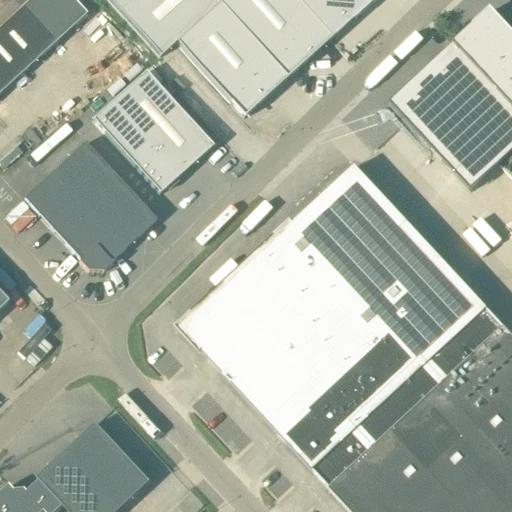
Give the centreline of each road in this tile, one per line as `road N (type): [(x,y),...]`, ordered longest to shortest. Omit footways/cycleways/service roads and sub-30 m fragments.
road 1 (unclassified): [(95,340),(437,0)]
road 2 (unknown): [(511,310),(340,96)]
road 3 (unclassified): [(254,511),(95,340)]
road 4 (unclassified): [(95,340),(0,238)]
road 5 (unclassified): [(0,435),(95,340)]
